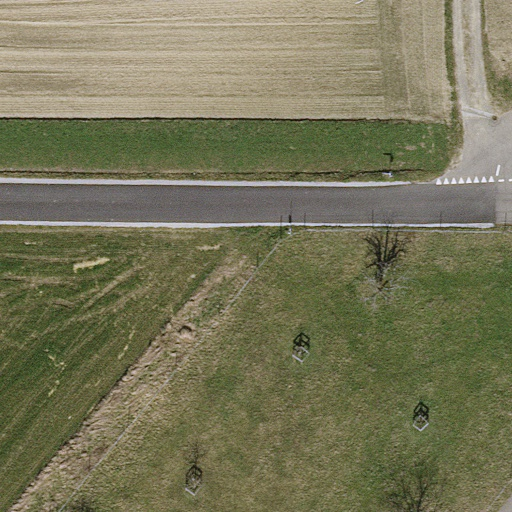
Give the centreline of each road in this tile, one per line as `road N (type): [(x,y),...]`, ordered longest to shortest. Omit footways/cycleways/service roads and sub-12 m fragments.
road 1 (unclassified): [(500,203),(0,198)]
road 2 (track): [(469,0),(477,114),(500,168)]
